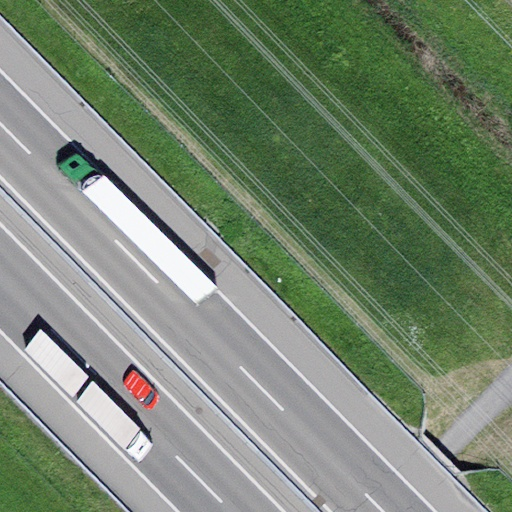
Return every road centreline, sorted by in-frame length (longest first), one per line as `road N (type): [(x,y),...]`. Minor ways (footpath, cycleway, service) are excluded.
road 1 (motorway): [(383,511),(0,123)]
road 2 (motorway): [(0,277),(231,511)]
road 3 (track): [(378,511),(511,381)]
